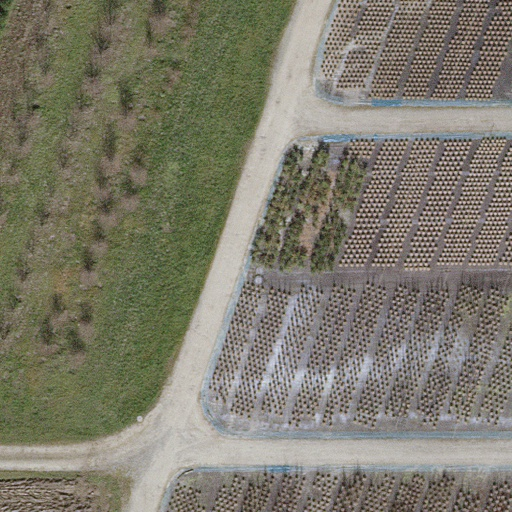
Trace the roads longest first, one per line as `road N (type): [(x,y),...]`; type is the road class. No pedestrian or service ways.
road 1 (track): [(136,511),(307,0)]
road 2 (track): [(0,448),(511,445)]
road 3 (unknown): [(271,106),(511,116)]
